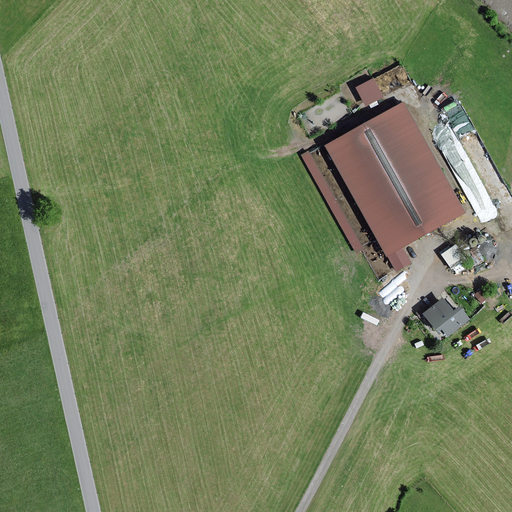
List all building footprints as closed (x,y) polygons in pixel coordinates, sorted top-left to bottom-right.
[(357,88),(368,107),(387,96),(375,77),(357,88)] [(404,102),(325,146),(387,257),(388,257),(403,248),(466,213),(404,102)] [(363,249),(308,151),(301,155),(356,254),(363,249)] [(511,207),(511,187),(471,188),(471,208),(511,207)] [(443,254),(453,269),(466,260),(456,245),(443,254)] [(403,248),(388,257),(396,272),(412,264),(403,248)] [(425,312),(423,314),(424,315),(438,333),(442,330),(448,337),(470,319),(460,306),(454,311),(443,298),(425,312)] [(423,314),(425,312),(422,308),(416,313),(420,319),(424,315),(423,314)]
